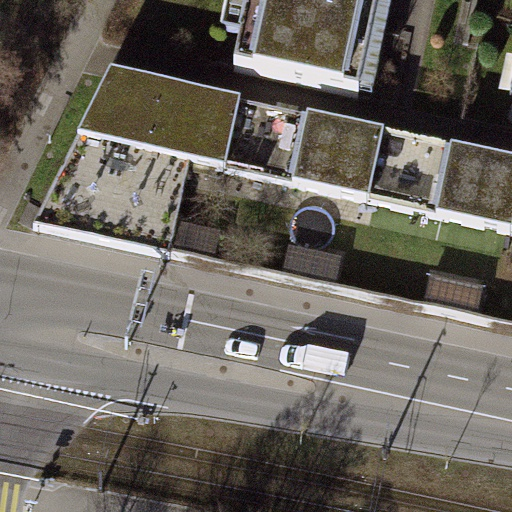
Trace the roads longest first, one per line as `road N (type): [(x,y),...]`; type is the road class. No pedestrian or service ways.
road 1 (secondary): [(511,411),(0,314)]
road 2 (track): [(101,0),(0,213)]
